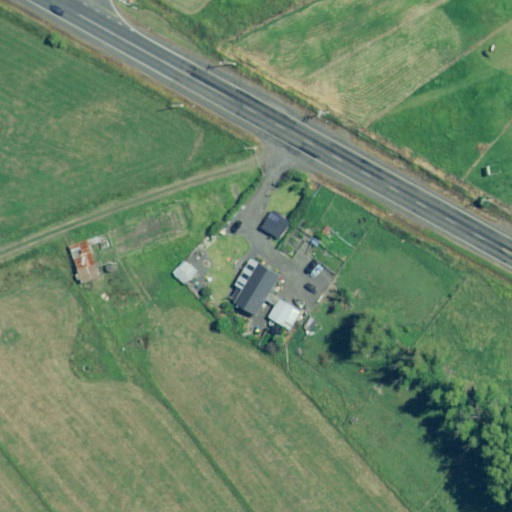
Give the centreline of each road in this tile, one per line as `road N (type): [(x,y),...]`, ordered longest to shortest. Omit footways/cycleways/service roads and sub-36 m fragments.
road 1 (primary): [(68,0),(511,241)]
road 2 (track): [(316,132),(0,252)]
